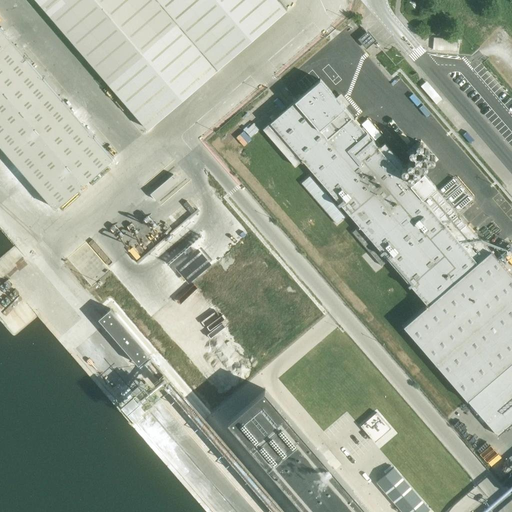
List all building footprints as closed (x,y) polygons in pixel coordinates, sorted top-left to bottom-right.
[(278,0),(36,0),(148,130),(287,10),(278,0)] [(113,159),(0,28),(0,144),(55,209),(113,159)] [(363,42),(367,46),(374,40),(368,33),(359,41),(361,43),(363,42)] [(459,51),(459,39),(435,38),(434,49),(459,51)] [(398,67),(389,73),(392,79),(402,72),(398,67)] [(281,113),(263,129),(295,166),(303,160),(317,177),(321,182),(360,226),(353,232),(380,264),(381,266),(388,260),(428,305),(404,326),(468,401),(511,362),(511,275),(491,251),(491,252),(412,160),(404,166),(385,144),(379,148),(345,108),(347,106),(339,96),(336,98),(320,80),(304,94),(287,108),(281,113)] [(254,121),(245,129),(253,136),(261,128),(254,121)] [(363,126),(375,139),(379,135),(367,122),(363,126)] [(179,181),(173,174),(150,194),(156,200),(179,181)] [(321,182),(317,177),(315,180),(310,175),(301,182),(336,223),(346,216),(318,184),(321,182)] [(370,511),(265,389),(228,421),(306,511),(370,511)] [(362,424),(382,447),(399,432),(379,409),(362,424)] [(393,466),(376,480),(402,511),(424,511),(429,508),(393,466)]
